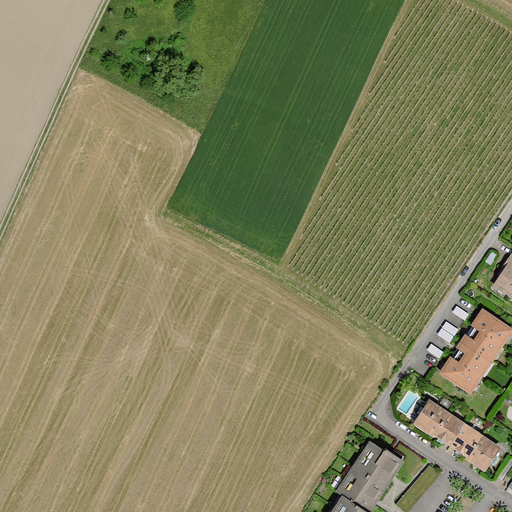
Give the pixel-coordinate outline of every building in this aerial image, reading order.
[(502,276),(497,283),(511,293),(511,264),(509,262),(500,275),(502,276)] [(469,314),(457,306),(453,312),(465,320),(469,314)] [(511,329),(483,310),(473,326),(502,346),(511,331),(511,329)] [(459,329),(446,321),(442,327),(455,336),(459,329)] [(473,326),(462,342),(491,362),(502,346),(473,326)] [(454,336),(442,328),(438,334),(450,343),(454,336)] [(462,342),(452,357),(481,377),(491,362),(462,342)] [(444,352),(431,343),(427,350),(439,358),(444,352)] [(481,377),(452,357),(441,373),(471,393),(481,377)] [(435,433),(447,414),(430,402),(426,409),(422,407),(418,413),(421,416),(417,423),(434,434),(435,433)] [(451,446),(464,425),(447,414),(435,433),(440,436),(437,440),(443,444),(444,442),(451,446)] [(470,456),(482,437),(464,425),(451,446),(457,450),(456,452),(461,456),(464,452),(470,456)] [(499,448),(482,437),(470,456),(468,458),(485,469),(490,462),(494,465),(498,458),(494,455),(499,448)] [(357,469),(384,487),(387,489),(392,481),(389,479),(403,460),(386,448),(385,450),(374,443),(369,451),(367,449),(360,460),(362,461),(357,469)] [(347,498),(368,511),(371,511),(375,506),(372,504),(384,487),(357,469),(353,475),(350,474),(343,485),(345,486),(340,494),(347,498)] [(426,470),(396,505),(404,511),(407,511),(436,479),(426,470)] [(368,511),(347,498),(342,505),(340,503),(333,511),(368,511)]
